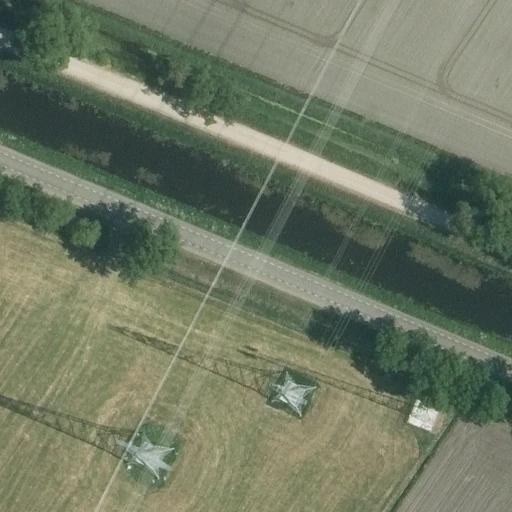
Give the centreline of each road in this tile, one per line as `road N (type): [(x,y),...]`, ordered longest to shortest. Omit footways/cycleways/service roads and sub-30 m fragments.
road 1 (tertiary): [(511,373),(0,160)]
road 2 (track): [(511,247),(0,37)]
